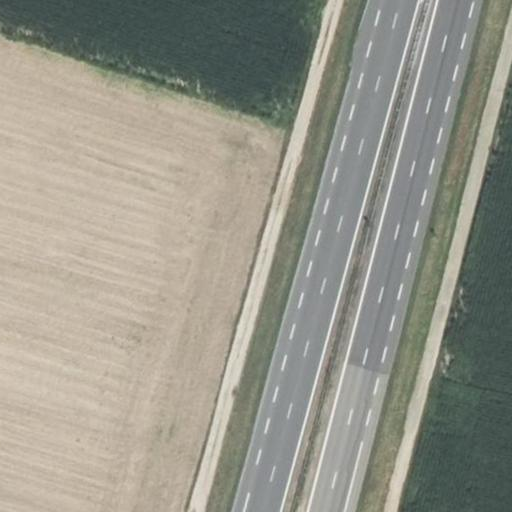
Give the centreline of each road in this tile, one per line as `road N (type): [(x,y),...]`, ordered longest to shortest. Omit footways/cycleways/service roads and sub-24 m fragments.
road 1 (track): [(342,0),(204,511)]
road 2 (trunk): [(398,0),(262,511)]
road 3 (trunk): [(325,511),(455,0)]
road 4 (track): [(393,511),(511,52)]
